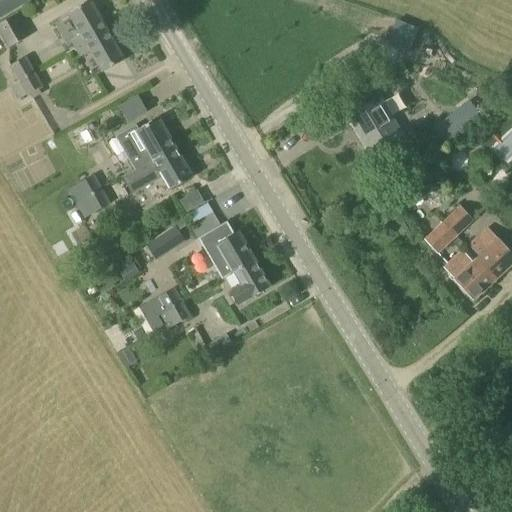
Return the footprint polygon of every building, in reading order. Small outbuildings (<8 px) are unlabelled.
[(0,0),(0,15),(27,0),(0,0)] [(91,2),(70,14),(81,34),(72,39),(78,48),(108,31),(91,2)] [(15,15),(0,23),(0,32),(9,48),(28,37),(15,15)] [(404,23),(396,20),(388,41),(391,42),(408,50),(417,28),(404,23)] [(108,31),(78,48),(82,56),(92,50),(104,72),(125,60),(108,31)] [(26,58),(11,66),(19,81),(34,72),(26,58)] [(19,81),(10,85),(18,100),(27,95),(42,87),(34,72),(19,81)] [(402,135),(377,94),(346,112),(355,128),(360,125),(366,135),(361,138),(371,153),(402,135)] [(115,104),(123,121),(143,112),(135,95),(115,104)] [(465,129),(453,114),(436,127),(448,142),(465,129)] [(135,126),(116,137),(135,172),(145,166),(175,149),(159,119),(138,131),(135,126)] [(135,172),(123,178),(132,195),(159,180),(164,177),(171,190),(192,178),(175,149),(145,166),(135,172)] [(94,174),(67,191),(76,205),(103,190),(94,174)] [(412,176),(395,187),(404,199),(420,188),(412,176)] [(177,199),(184,212),(203,202),(196,189),(177,199)] [(84,219),(111,204),(103,190),(76,205),(84,219)] [(460,207),(443,223),(456,238),(474,221),(460,207)] [(439,254),(456,238),(443,223),(426,240),(439,254)] [(228,237),(221,225),(211,230),(235,272),(255,260),(239,231),(228,237)] [(174,227),(148,244),(157,260),(184,242),(174,227)] [(496,280),(511,265),(511,253),(488,228),(470,245),(480,256),(476,259),(496,280)] [(473,262),(463,251),(445,267),(474,301),(496,280),(476,259),(473,262)] [(238,306),(270,287),(255,260),(235,272),(242,284),(230,292),(238,306)] [(133,265),(120,272),(125,281),(139,274),(133,265)] [(159,297),(158,298),(166,312),(183,303),(174,288),(173,289),(159,297)] [(166,312),(159,317),(167,330),(174,326),(191,316),(183,303),(166,312)] [(142,329),(134,334),(137,339),(145,334),(142,329)]
